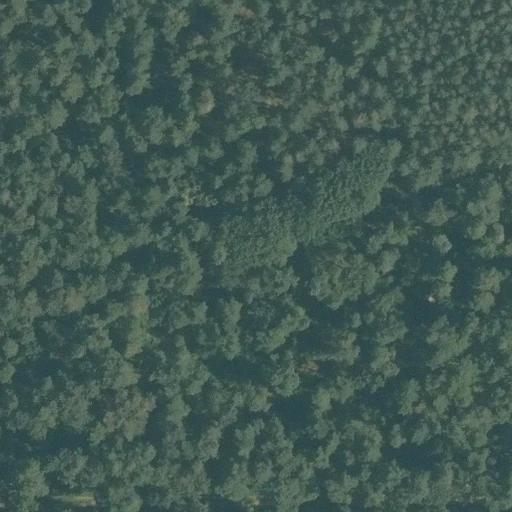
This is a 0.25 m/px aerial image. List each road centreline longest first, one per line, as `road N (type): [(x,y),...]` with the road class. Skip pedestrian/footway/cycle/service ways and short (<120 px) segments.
road 1 (track): [(379,0),(469,504)]
road 2 (track): [(0,496),(511,506)]
